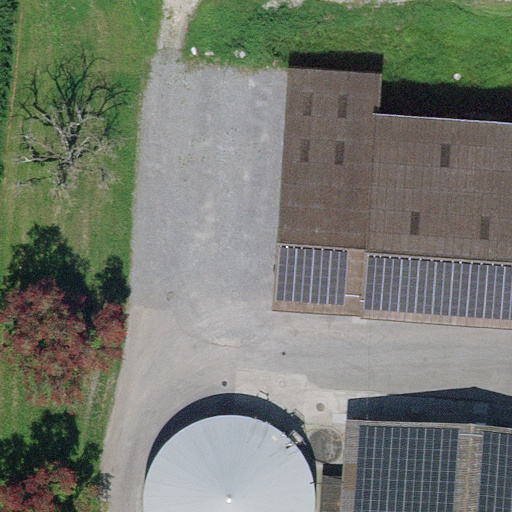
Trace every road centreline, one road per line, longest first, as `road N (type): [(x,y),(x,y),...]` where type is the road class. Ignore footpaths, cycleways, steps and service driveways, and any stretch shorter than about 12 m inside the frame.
road 1 (track): [(511,352),(409,339),(278,340),(153,383),(136,418),(131,511)]
road 2 (track): [(153,383),(153,124),(161,56),(179,0)]
